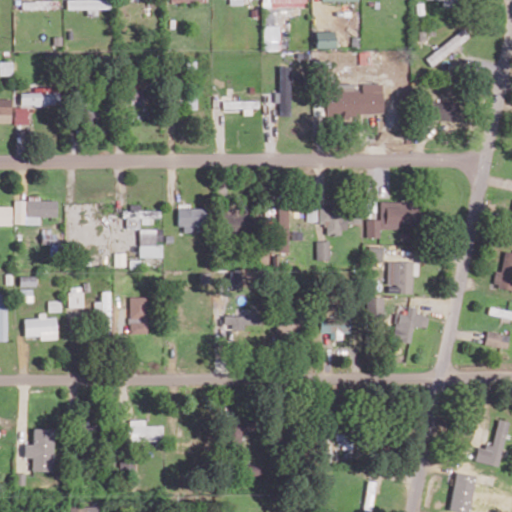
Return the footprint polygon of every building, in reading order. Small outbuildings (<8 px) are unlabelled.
[(56,0),(33,0),(21,0),(21,9),(57,8),(56,0)] [(66,0),(66,9),(86,8),(86,15),(97,15),(96,8),(109,8),(108,0),(66,0)] [(263,25),(264,50),(278,49),(278,25),(263,25)] [(431,65),(470,39),(463,29),(424,56),(431,65)] [(316,48),(334,47),(334,30),(315,31),(316,48)] [(0,74),(12,74),(12,61),(0,61),(0,74)] [(278,92),(274,92),(273,102),(279,102),(278,115),(289,115),(291,65),(279,65),(278,92)] [(382,83),(361,83),(361,90),(353,90),(353,83),(334,83),(334,89),(325,89),(325,115),(382,115),(382,83)] [(20,92),(20,105),(59,104),(58,86),(32,87),(32,92),(20,92)] [(142,104),(141,89),(128,90),(129,104),(142,104)] [(0,121),(10,122),(11,98),(0,97),(0,121)] [(243,114),(251,114),(251,107),(258,107),(258,100),(229,100),(229,107),(243,108),(243,114)] [(458,101),(428,100),(428,119),(457,120),(458,101)] [(28,123),(28,106),(14,107),(14,124),(28,123)] [(14,200),(13,223),(39,223),(39,216),(56,216),(56,200),(38,199),(38,196),(27,196),(27,200),(14,200)] [(366,218),(366,237),(379,237),(379,228),(398,228),(398,223),(416,223),(416,201),(380,201),(380,218),(366,218)] [(139,209),(140,204),(129,204),(129,210),(124,210),(124,228),(140,228),(140,223),(152,223),(152,218),(159,218),(159,210),(139,209)] [(10,206),(0,206),(0,224),(11,224),(10,206)] [(179,231),(204,230),(204,207),(178,208),(179,231)] [(220,224),(236,225),(237,208),(221,207),(220,224)] [(360,222),(359,207),(317,208),(318,224),(325,224),(325,232),(345,232),(345,223),(360,222)] [(288,251),(287,209),(277,209),(278,251),(288,251)] [(139,257),(161,256),(161,243),(155,243),(155,228),(138,228),(139,257)] [(328,259),(328,240),(315,240),(316,259),(328,259)] [(382,246),(368,246),(368,260),(382,259),(382,246)] [(494,270),(492,286),(511,288),(511,251),(504,250),(501,270),(494,270)] [(417,261),(388,261),(387,292),(412,293),(412,274),(417,274),(417,261)] [(19,286),(35,286),(35,276),(19,276),(19,286)] [(69,307),(83,306),(82,286),(68,287),(69,307)] [(32,288),(20,288),(20,301),(32,301),(32,288)] [(96,301),(96,328),(110,327),(110,290),(101,290),(101,300),(96,301)] [(129,296),(129,333),(147,333),(147,296),(129,296)] [(382,317),(382,296),(365,297),(366,318),(382,317)] [(60,311),(60,300),(48,300),(48,311),(60,311)] [(412,325),(426,327),(428,315),(416,313),(417,308),(407,306),(406,313),(395,312),(392,338),(410,341),(412,325)] [(511,310),(489,307),(488,315),(511,317),(511,310)] [(38,317),(23,318),(24,336),(39,335),(39,339),(56,338),(55,314),(38,315),(38,317)] [(243,324),(260,323),(260,314),(223,315),(223,327),(243,326),(243,324)] [(320,332),(329,332),(329,338),(343,338),(343,332),(350,332),(349,318),(319,318),(320,332)] [(277,333),(299,333),(298,320),(276,320),(277,333)] [(507,347),(509,334),(486,330),(484,344),(507,347)] [(493,444),(484,443),(484,447),(476,446),(474,461),(499,465),(506,420),(496,418),(493,444)] [(145,425),(144,419),(127,419),(128,442),(163,440),(162,425),(145,425)] [(242,446),(242,421),(225,422),(225,446),(242,446)] [(54,428),(33,427),(33,444),(24,443),(24,457),(33,457),(32,470),(53,471),(54,428)] [(135,473),(135,461),(120,460),(120,472),(135,473)] [(464,511),(467,511),(475,475),(455,471),(448,509),(464,511)] [(363,509),(370,510),(376,482),(368,480),(363,509)]
